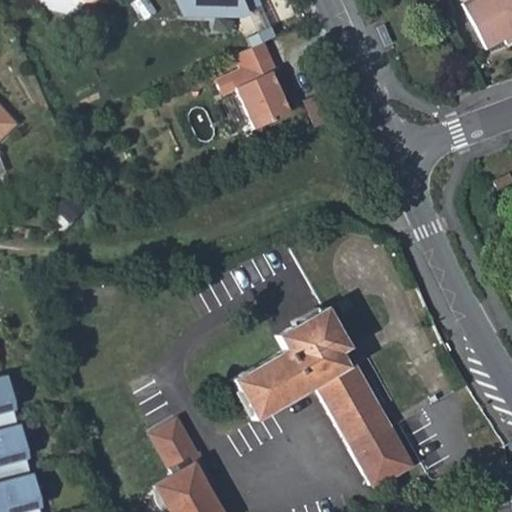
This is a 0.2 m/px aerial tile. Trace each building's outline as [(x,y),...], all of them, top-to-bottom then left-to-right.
[(511,0),(480,0),(464,9),(487,51),(505,41),(511,37),(511,0)] [(267,41),(237,55),(244,69),(219,80),(225,94),(239,88),(257,129),(294,113),(283,87),(287,86),(267,41)] [(0,133),(18,116),(0,96),(0,133)] [(0,168),(8,166),(0,142),(0,168)] [(511,188),(511,178),(503,183),(509,191),(511,188)] [(293,341),(240,371),(263,412),(321,380),(378,483),(419,461),(364,358),(354,363),(346,349),(356,344),(358,342),(333,298),(285,326),(293,341)] [(346,349),(354,363),(364,358),(356,344),(346,349)] [(4,367),(0,367),(0,420),(17,416),(4,367)] [(184,408),(155,424),(179,466),(158,478),(177,511),(230,511),(212,479),(195,447),(203,443),(184,408)] [(0,420),(0,473),(30,465),(17,416),(0,420)] [(203,443),(195,447),(212,479),(220,474),(203,443)] [(0,473),(0,507),(1,508),(1,511),(41,511),(30,465),(0,473)]
